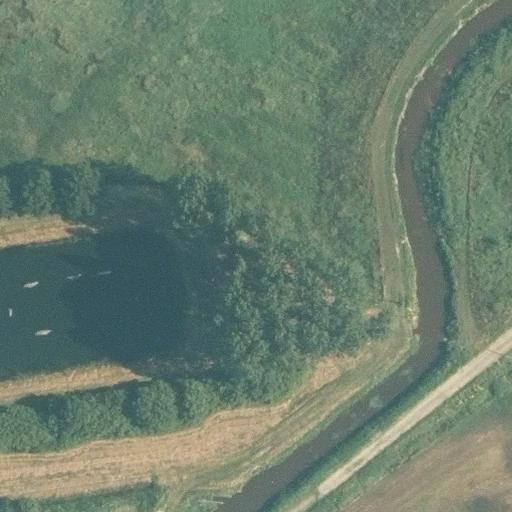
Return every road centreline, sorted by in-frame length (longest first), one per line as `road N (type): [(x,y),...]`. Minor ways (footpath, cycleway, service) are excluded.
road 1 (track): [(0,411),(173,381),(213,344),(202,258),(172,219),(133,209),(0,222)]
road 2 (track): [(213,344),(394,328),(379,149),(392,102),(428,40),(464,0)]
road 3 (track): [(394,328),(374,363),(227,479),(191,478),(172,511)]
road 4 (track): [(299,511),(511,330)]
